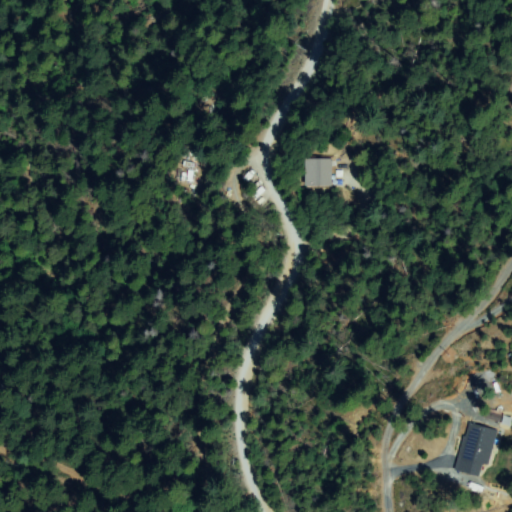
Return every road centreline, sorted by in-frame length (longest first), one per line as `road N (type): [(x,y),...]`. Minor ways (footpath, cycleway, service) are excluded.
road 1 (residential): [(328,0),(270,166),(296,256),(293,351),(278,445),(281,511)]
road 2 (residential): [(0,424),(26,413),(124,309),(225,0)]
